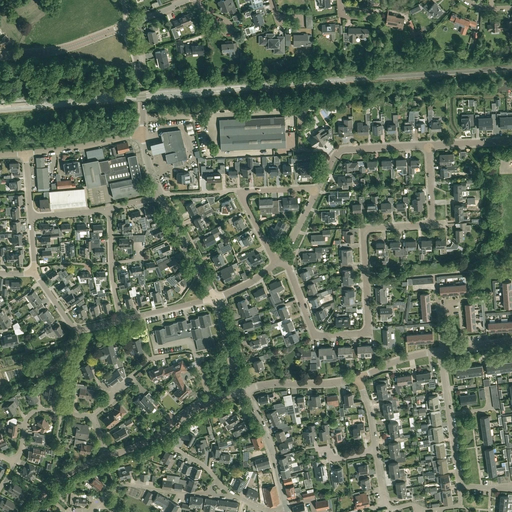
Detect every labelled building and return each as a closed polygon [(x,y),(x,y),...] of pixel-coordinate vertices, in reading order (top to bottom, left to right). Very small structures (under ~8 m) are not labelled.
[(222,11),(227,9),(229,13),(236,10),(231,0),(222,0),(218,2),(220,8),(221,8),(222,11)] [(250,0),(252,4),(248,5),(250,10),(263,5),(261,0),(250,0)] [(434,16),(435,15),(437,17),(443,11),(435,3),(431,6),(428,3),(423,7),(427,11),(428,10),(434,16)] [(255,25),(244,29),(246,34),(243,35),(245,38),(250,36),(249,34),(261,30),(260,26),(262,26),(261,24),(264,23),(261,15),(266,13),(263,6),(245,13),(246,16),(252,14),(256,25),(255,25)] [(455,21),(461,24),(463,25),(460,33),(465,35),(467,27),(468,27),(469,24),(475,26),(476,22),(467,18),(467,20),(457,16),(457,15),(452,13),(449,20),(454,22),(455,21)] [(187,25),(192,24),(190,18),(191,18),(189,14),(184,16),(179,18),(179,19),(173,21),(176,27),(176,29),(183,26),(182,25),(187,23),(187,25)] [(402,29),(404,18),(396,16),(388,14),(386,23),(395,24),(399,25),(398,28),(402,29)] [(499,33),(499,30),(499,29),(507,29),(507,36),(510,36),(510,32),(511,32),(511,29),(511,21),(507,21),(507,25),(499,25),(499,21),(491,21),(491,25),(488,25),(488,30),(491,30),(491,33),(499,33)] [(413,22),(411,22),(407,24),(413,37),(417,35),(414,28),(415,27),(413,22)] [(329,25),(322,25),(323,33),(330,33),(330,39),(335,38),(334,32),(335,32),(335,28),(335,24),(329,24),(329,25)] [(157,41),(155,28),(157,28),(156,25),(149,27),(151,31),(148,32),(148,34),(147,34),(148,35),(150,43),(157,41)] [(362,38),(365,38),(366,37),(366,35),(369,35),(369,29),(361,29),(361,28),(349,28),(349,33),(344,33),(344,41),(350,41),(355,41),(355,35),(361,35),(361,37),(362,38)] [(267,44),(267,48),(274,48),(274,53),(284,53),(284,37),(274,37),(274,34),(266,34),(266,36),(264,36),(263,36),(259,36),(259,44),(267,44)] [(300,43),(303,43),(304,46),(310,46),(310,43),(312,43),(311,35),(307,35),(307,34),(303,34),(303,35),(293,35),(293,46),(300,46),(300,43)] [(5,42),(6,42),(9,40),(5,35),(1,38),(2,39),(0,40),(0,42),(2,45),(5,42)] [(232,56),(237,56),(236,43),(233,43),(232,41),(225,42),(225,43),(221,44),(222,51),(232,50),(232,56)] [(203,44),(203,45),(195,45),(195,44),(185,45),(186,55),(192,54),(192,52),(198,52),(198,55),(204,54),(203,44)] [(169,65),(165,49),(155,52),(158,63),(159,62),(160,67),(169,65)] [(306,106),(297,107),(297,116),(307,116),(306,106)] [(433,110),(428,110),(428,115),(428,122),(429,122),(431,122),(432,130),(441,129),(441,125),(440,120),(439,120),(432,120),(431,115),(433,115),(433,110)] [(403,131),(409,131),(409,132),(411,132),(411,131),(412,131),(412,125),(415,125),(414,124),(414,120),(414,111),(410,111),(409,120),(410,120),(410,121),(404,122),(405,125),(404,125),(404,126),(402,126),(403,131)] [(418,111),(414,111),(414,120),(414,124),(417,123),(418,131),(427,130),(427,126),(425,126),(424,119),(419,119),(418,111)] [(492,116),(486,116),(486,128),(488,128),(488,129),(492,129),(492,127),(493,127),(492,121),(496,121),(495,113),(492,113),(492,116)] [(505,127),(508,127),(507,115),(501,115),(501,113),(497,113),(497,121),(501,121),(501,127),(502,127),(502,128),(505,128),(505,127)] [(474,124),(473,114),(466,115),(467,117),(462,118),(462,122),(461,122),(461,126),(462,126),(463,128),(465,127),(465,128),(466,128),(466,129),(469,129),(469,128),(470,128),(470,124),(471,124),(471,125),(474,124)] [(484,128),(486,128),(486,116),(479,117),(479,114),(476,114),(476,122),(479,122),(480,128),(480,129),(484,129),(484,128)] [(398,121),(398,115),(393,115),(393,124),(387,124),(388,132),(396,132),(396,124),(395,124),(395,121),(398,121)] [(221,150),(285,147),(284,116),(219,119),(221,150)] [(339,127),(339,135),(349,134),(349,128),(353,128),(352,116),(348,116),(349,120),(345,120),(345,125),(338,125),(338,127),(339,127)] [(382,124),(385,124),(384,116),(381,117),(381,120),(373,121),(373,125),(374,133),(382,133),(382,124)] [(368,133),(368,127),(368,125),(362,125),(362,123),(358,123),(358,134),(368,133)] [(315,137),(311,140),(312,141),(311,142),(313,145),(314,144),(315,146),(319,143),(320,145),(326,141),(325,139),(324,138),(328,135),(329,136),(330,136),(329,135),(332,135),(331,128),(326,129),(327,130),(325,130),(324,128),(322,129),(317,132),(318,133),(314,136),(315,137)] [(168,131),(168,130),(163,131),(161,134),(165,153),(167,163),(172,161),(173,166),(183,164),(182,159),(187,158),(180,130),(168,131)] [(127,149),(131,149),(130,145),(119,147),(119,153),(127,152),(127,149)] [(86,151),(88,161),(98,159),(104,158),(102,148),(86,151)] [(129,154),(133,176),(142,175),(137,152),(129,154)] [(446,162),(447,165),(450,165),(450,160),(453,160),(453,154),(440,155),(440,159),(439,159),(439,163),(441,163),(441,164),(445,163),(445,162),(446,162)] [(38,188),(49,187),(48,167),(45,167),(44,157),(36,158),(37,168),(36,168),(38,188)] [(248,167),(241,168),(241,170),(242,170),(243,174),(243,176),(251,176),(251,174),(251,168),(250,166),(253,166),(253,165),(253,160),(252,158),(252,157),(247,157),(248,166),(248,167)] [(294,164),(293,157),(289,158),(289,165),(282,165),(283,173),(291,173),(290,164),(294,164)] [(239,162),(239,158),(237,158),(237,162),(235,162),(235,171),(228,171),(229,176),(238,176),(237,171),(240,171),(239,162)] [(403,174),(407,174),(406,159),(396,160),(397,168),(402,168),(403,174)] [(395,177),(394,166),(392,166),(391,160),(382,161),(382,168),(391,167),(391,178),(395,177)] [(420,167),(419,160),(411,160),(411,165),(409,165),(409,174),(414,174),(414,167),(420,167)] [(79,167),(77,161),(64,164),(64,165),(63,165),(63,168),(65,168),(66,173),(66,174),(66,173),(73,172),(74,176),(84,174),(82,166),(79,167)] [(280,167),(280,161),(274,162),(274,166),(269,167),(269,174),(278,174),(278,167),(280,167)] [(358,169),(358,163),(351,163),(351,162),(349,162),(348,161),(346,161),(345,163),(345,166),(343,166),(343,171),(352,170),(358,169)] [(377,172),(376,161),(367,161),(368,169),(373,169),(373,172),(377,172)] [(18,162),(9,163),(10,170),(16,170),(16,172),(14,172),(14,173),(11,174),(11,178),(14,177),(14,176),(20,176),(19,167),(18,167),(18,162)] [(259,162),(255,162),(256,175),(264,174),(263,166),(259,167),(259,162)] [(309,175),(309,167),(303,167),(303,163),(296,164),(297,169),(300,169),(300,175),(309,175)] [(213,173),(213,181),(220,181),(220,173),(225,173),(225,164),(220,165),(220,169),(217,169),(218,173),(213,173)] [(213,181),(213,173),(208,173),(208,169),(205,169),(205,165),(201,165),(201,174),(206,173),(206,181),(213,181)] [(457,165),(450,165),(447,165),(447,168),(441,168),(441,176),(450,176),(450,171),(457,170),(457,165)] [(183,183),(186,183),(186,182),(189,182),(189,172),(177,173),(177,181),(183,181),(183,183)] [(60,173),(59,174),(56,174),(57,188),(75,187),(75,183),(71,183),(71,180),(60,181),(60,173)] [(356,178),(355,173),(345,174),(346,177),(338,177),(338,185),(352,184),(352,178),(356,178)] [(460,184),(453,184),(454,191),(462,191),(466,190),(466,186),(465,183),(460,183),(460,184)] [(84,188),(49,191),(51,207),(51,208),(86,205),(84,188)] [(49,190),(44,191),(44,192),(43,192),(44,199),(39,199),(40,209),(50,208),(50,207),(51,207),(49,191),(49,190)] [(462,191),(454,191),(454,198),(461,198),(466,198),(466,195),(466,190),(462,191)] [(350,198),(349,191),(337,192),(337,195),(330,196),(330,204),(342,203),(342,199),(350,198)] [(424,201),(424,192),(416,192),(417,199),(414,199),(415,209),(422,209),(422,201),(424,201)] [(15,204),(22,204),(22,194),(13,195),(13,199),(15,199),(15,204)] [(206,197),(210,205),(215,202),(214,200),(214,199),(214,196),(206,197)] [(365,207),(364,196),(359,197),(360,204),(353,205),(353,212),(362,212),(361,207),(365,207)] [(368,211),(376,211),(376,203),(379,203),(379,196),(372,196),(372,203),(367,203),(368,211)] [(382,211),(394,210),(393,197),(388,198),(388,203),(382,203),(382,211)] [(408,203),(408,197),(403,197),(403,203),(397,203),(397,210),(406,209),(405,203),(408,203)] [(228,213),(228,210),(235,206),(231,198),(222,203),(223,205),(222,206),(221,206),(221,212),(228,213)] [(297,206),(296,198),(283,199),(283,202),(279,202),(279,209),(283,209),(283,207),(297,206)] [(153,199),(143,202),(145,208),(155,206),(153,199)] [(272,199),(259,200),(259,207),(260,209),(266,209),(266,212),(272,211),(272,213),(278,213),(278,206),(272,206),(272,199)] [(210,208),(211,208),(209,204),(202,207),(201,205),(196,207),(192,201),(186,204),(190,214),(196,211),(197,214),(204,211),(210,208)] [(455,205),(455,212),(463,212),(463,208),(467,207),(467,204),(461,204),(462,205),(455,205)] [(11,217),(12,217),(12,218),(19,217),(19,208),(15,208),(15,206),(6,207),(7,213),(11,213),(11,217)] [(145,210),(147,217),(147,216),(148,220),(157,218),(156,213),(155,213),(154,208),(145,210)] [(212,214),(210,208),(204,211),(207,216),(212,214)] [(339,214),(339,209),(330,209),(330,213),(322,213),(322,220),(325,220),(325,222),(332,222),(337,222),(336,218),(335,218),(335,215),(339,214)] [(139,211),(131,213),(133,219),(138,218),(139,222),(141,222),(143,228),(146,227),(145,223),(144,217),(141,218),(141,217),(139,211)] [(227,219),(230,224),(234,221),(238,229),(245,225),(241,217),(238,218),(236,214),(227,219)] [(199,216),(193,219),(198,228),(205,224),(203,220),(202,218),(201,216),(199,216)] [(129,235),(133,235),(129,219),(125,219),(125,223),(119,223),(119,227),(117,227),(117,230),(119,230),(119,232),(123,232),(123,235),(129,235)] [(282,231),(285,224),(279,220),(274,228),(272,227),(269,232),(272,233),(271,235),(279,239),(283,232),(282,231)] [(11,222),(11,226),(12,231),(13,231),(20,231),(20,221),(11,222)] [(54,226),(49,226),(49,223),(40,224),(41,231),(48,230),(48,233),(50,233),(54,233),(54,228),(54,226)] [(466,223),(460,223),(460,230),(456,230),(456,240),(463,240),(463,236),(467,235),(467,231),(471,231),(471,225),(466,225),(466,223)] [(58,228),(58,231),(59,232),(62,232),(62,231),(70,230),(70,224),(61,224),(61,228),(58,228)] [(78,229),(74,230),(75,240),(79,239),(80,239),(80,234),(86,234),(89,234),(89,228),(86,228),(86,224),(77,225),(78,229)] [(94,232),(91,232),(91,239),(94,239),(95,239),(99,238),(98,232),(102,231),(102,224),(93,225),(94,232)] [(157,228),(156,225),(149,228),(150,231),(151,231),(151,233),(151,234),(149,235),(150,238),(155,236),(156,235),(157,238),(164,235),(162,233),(163,232),(160,226),(157,228)] [(224,232),(221,225),(211,230),(212,233),(202,238),(206,245),(216,240),(215,238),(218,236),(217,234),(221,232),(222,234),(224,232)] [(323,235),(311,236),(312,244),(325,244),(325,236),(330,236),(330,231),(323,231),(323,235)] [(344,235),(345,244),(349,243),(349,241),(353,241),(353,233),(349,234),(349,231),(343,231),(343,236),(344,235)] [(237,236),(235,237),(237,241),(239,240),(241,239),(244,245),(253,241),(250,234),(247,235),(246,232),(237,236)] [(15,244),(23,244),(22,234),(13,235),(14,238),(12,238),(12,244),(15,244)] [(46,243),(47,246),(50,246),(50,243),(50,236),(41,237),(42,244),(46,243)] [(91,240),(91,247),(95,247),(95,250),(95,253),(95,255),(102,255),(101,253),(103,253),(103,247),(100,247),(99,247),(99,245),(100,245),(100,242),(100,238),(99,238),(95,239),(94,239),(91,239),(91,240)] [(128,242),(128,238),(119,239),(119,245),(121,245),(121,248),(127,248),(127,253),(132,253),(132,244),(130,244),(130,242),(128,242)] [(80,250),(80,255),(88,255),(88,250),(91,250),(91,247),(91,240),(89,240),(88,239),(85,239),(85,246),(83,246),(80,246),(80,250)] [(419,253),(419,259),(423,258),(423,254),(426,254),(426,249),(432,249),(431,240),(422,241),(422,245),(418,246),(419,253)] [(446,240),(436,240),(436,248),(440,247),(440,254),(447,253),(446,249),(457,249),(458,247),(459,245),(453,242),(450,247),(446,247),(446,240)] [(67,254),(74,254),(74,245),(67,245),(67,241),(61,242),(61,252),(66,251),(67,254)] [(406,247),(403,247),(403,255),(408,255),(408,249),(416,248),(416,241),(406,241),(406,247)] [(377,246),(376,246),(376,252),(377,252),(377,253),(382,252),(382,255),(382,256),(385,256),(385,264),(389,264),(388,250),(387,243),(385,244),(385,242),(376,243),(377,246)] [(403,255),(403,247),(400,248),(400,242),(390,242),(391,249),(397,248),(397,254),(403,254),(403,255)] [(164,243),(152,248),(154,252),(161,248),(163,252),(159,254),(160,257),(164,255),(164,254),(166,253),(167,254),(168,254),(171,253),(171,252),(171,251),(169,245),(165,246),(164,243)] [(219,252),(212,256),(216,264),(220,263),(221,265),(224,264),(222,260),(224,259),(222,253),(226,251),(231,249),(228,243),(223,246),(220,248),(218,249),(219,252)] [(342,249),(342,256),(352,255),(352,249),(349,249),(349,245),(340,246),(340,250),(342,249)] [(18,253),(15,254),(16,261),(16,262),(22,261),(22,256),(23,256),(23,249),(22,246),(18,246),(18,249),(18,253)] [(327,247),(316,248),(315,248),(316,253),(303,254),(303,262),(317,261),(316,258),(321,258),(321,255),(322,255),(322,251),(327,251),(327,247)] [(250,252),(246,254),(248,257),(249,257),(251,261),(247,263),(249,266),(253,264),(263,259),(260,253),(256,255),(255,254),(251,255),(250,252)] [(341,263),(341,266),(350,265),(350,262),(352,262),(352,255),(342,256),(343,263),(341,263)] [(162,261),(157,264),(158,266),(160,270),(169,265),(171,268),(172,271),(177,269),(175,266),(178,264),(175,258),(172,260),(170,257),(162,261)] [(154,262),(146,263),(147,269),(147,270),(155,268),(156,270),(155,270),(158,277),(159,277),(163,275),(160,270),(158,266),(155,266),(154,262)] [(236,262),(231,265),(231,264),(226,267),(227,270),(221,274),(224,281),(232,277),(231,276),(235,274),(234,271),(233,268),(234,267),(234,266),(237,265),(236,262)] [(343,270),(343,276),(353,275),(353,269),(350,269),(350,265),(341,266),(341,270),(343,270)] [(145,283),(144,275),(144,270),(141,271),(140,266),(132,267),(133,274),(139,273),(140,285),(145,283)] [(314,275),(312,270),(311,270),(310,266),(304,268),(305,271),(301,273),(303,279),(314,275)] [(49,275),(48,276),(50,279),(51,279),(52,280),(56,277),(59,281),(65,276),(61,270),(57,272),(55,269),(48,274),(49,275)] [(95,284),(99,284),(101,284),(100,280),(100,278),(105,278),(105,271),(97,272),(97,276),(94,277),(95,284)] [(171,276),(166,278),(171,285),(175,282),(174,281),(177,279),(180,283),(181,285),(187,281),(185,279),(187,278),(183,273),(182,274),(180,271),(178,272),(171,277),(171,276)] [(66,280),(67,280),(74,275),(73,272),(65,278),(66,280)] [(92,283),(92,277),(90,277),(89,272),(81,272),(81,275),(77,275),(79,282),(86,282),(88,282),(90,289),(93,288),(92,283)] [(128,272),(120,273),(121,276),(119,276),(120,282),(124,281),(125,287),(132,286),(131,280),(129,280),(128,272)] [(342,283),(342,286),(351,286),(351,282),(354,282),(353,275),(343,276),(343,283),(342,283)] [(11,284),(11,287),(11,289),(12,290),(14,290),(15,289),(16,288),(19,288),(19,281),(14,281),(14,280),(5,280),(5,285),(8,285),(8,283),(11,284)] [(157,290),(150,291),(151,295),(153,295),(154,301),(160,299),(159,293),(161,293),(161,290),(159,280),(154,281),(155,287),(156,287),(157,290)] [(64,281),(56,286),(60,292),(63,290),(64,293),(68,290),(66,288),(67,287),(68,287),(70,285),(68,282),(65,284),(64,281)] [(269,289),(277,306),(278,306),(278,305),(285,303),(283,300),(280,301),(276,293),(275,294),(275,293),(284,288),(281,281),(275,283),(275,282),(270,285),(272,288),(269,289)] [(316,287),(315,285),(317,285),(316,282),(308,285),(309,289),(307,289),(309,294),(317,291),(318,290),(317,287),(316,287)] [(393,282),(388,282),(380,282),(381,287),(376,287),(377,302),(387,302),(386,287),(388,287),(393,287),(393,282)] [(99,284),(95,284),(96,289),(97,293),(97,294),(105,292),(104,289),(100,290),(99,284)] [(459,285),(460,293),(466,293),(466,290),(469,290),(468,284),(466,284),(459,285)] [(146,295),(143,296),(143,295),(140,295),(139,291),(136,292),(135,286),(132,286),(132,287),(131,287),(132,289),(134,296),(136,295),(137,296),(136,296),(138,304),(141,304),(141,305),(143,304),(143,303),(147,302),(147,301),(149,300),(148,296),(146,297),(146,295)] [(344,296),(354,296),(356,296),(356,291),(354,291),(354,289),(351,289),(351,286),(342,286),(342,290),(344,290),(344,296)] [(170,288),(163,290),(165,298),(172,297),(171,292),(172,292),(171,289),(170,289),(170,288)] [(257,300),(267,295),(264,288),(259,290),(259,291),(254,293),(257,300)] [(27,289),(17,296),(20,300),(26,296),(29,301),(32,299),(38,295),(34,290),(29,293),(27,289)] [(72,305),(74,304),(80,300),(78,296),(75,298),(71,293),(64,298),(68,303),(70,302),(72,305)] [(32,299),(29,301),(33,307),(35,305),(41,301),(38,295),(32,299)] [(268,297),(273,308),(277,306),(272,295),(268,297)] [(319,295),(311,299),(314,306),(323,302),(322,298),(321,299),(319,295)] [(355,302),(354,296),(344,296),(345,303),(343,303),(343,306),(352,306),(352,302),(355,302)] [(127,307),(133,306),(131,297),(125,299),(127,307)] [(256,314),(258,313),(255,307),(254,307),(254,306),(248,308),(246,300),(238,302),(240,310),(239,311),(241,317),(248,315),(249,314),(250,316),(256,314)] [(104,312),(111,311),(109,302),(102,304),(104,312)] [(84,310),(87,310),(86,304),(82,305),(83,309),(77,310),(79,318),(86,317),(84,310)] [(92,315),(99,314),(97,305),(93,306),(93,305),(92,305),(91,305),(91,307),(90,307),(92,315)] [(277,306),(273,308),(271,309),(273,314),(280,311),(282,317),(289,315),(286,306),(279,308),(278,306),(277,306)] [(386,308),(380,308),(381,316),(381,320),(387,320),(387,316),(392,316),(392,308),(386,308)] [(41,321),(42,319),(51,314),(47,309),(43,312),(42,310),(40,311),(38,309),(34,311),(41,321)] [(326,315),(323,309),(316,312),(318,318),(326,315)] [(343,314),(344,325),(351,324),(354,324),(354,320),(350,320),(350,317),(351,317),(351,312),(347,313),(345,313),(345,314),(343,314)] [(155,330),(158,344),(166,342),(166,341),(192,336),(192,339),(195,339),(198,350),(215,346),(213,337),(212,337),(209,325),(212,324),(209,313),(207,314),(198,316),(198,317),(191,319),(190,318),(190,319),(191,322),(187,323),(186,319),(177,321),(177,322),(164,325),(165,328),(163,328),(155,330)] [(337,325),(344,325),(343,314),(339,314),(339,313),(335,313),(335,318),(336,318),(337,325)] [(49,323),(54,319),(51,314),(42,319),(44,322),(47,320),(49,323)] [(259,315),(254,316),(247,318),(248,321),(243,323),(245,330),(248,330),(248,329),(255,327),(253,323),(261,321),(259,315)] [(3,329),(11,325),(9,322),(10,321),(7,316),(0,320),(0,322),(1,325),(3,329)] [(294,328),(291,320),(287,322),(287,321),(281,323),(282,326),(285,325),(287,330),(294,328)] [(39,336),(39,335),(46,331),(52,327),(50,324),(39,332),(41,334),(39,336)] [(52,327),(46,331),(47,333),(50,337),(54,334),(56,337),(63,332),(59,325),(53,329),(52,327)] [(386,329),(383,330),(384,343),(392,343),(391,329),(392,329),(392,325),(385,326),(386,329)] [(286,339),(290,338),(292,344),(296,343),(296,341),(299,340),(298,339),(299,339),(298,336),(297,336),(296,333),(292,334),(291,331),(283,334),(284,337),(285,337),(286,339)] [(252,348),(256,346),(257,349),(261,348),(261,345),(267,343),(265,337),(271,336),(270,332),(258,335),(259,339),(250,341),(252,348)] [(4,339),(1,340),(3,347),(7,346),(6,345),(18,343),(16,334),(15,334),(11,335),(11,334),(7,335),(7,336),(4,337),(4,339)] [(140,344),(144,343),(141,334),(133,337),(134,340),(131,341),(134,355),(142,352),(140,344)] [(104,349),(99,350),(101,358),(107,356),(108,362),(116,360),(118,367),(122,366),(123,366),(119,354),(115,355),(111,345),(104,347),(104,349)] [(371,345),(365,346),(365,355),(372,355),(372,357),(375,357),(375,347),(371,348),(371,345)] [(352,356),(352,358),(356,358),(355,349),(352,349),(352,346),(345,347),(346,356),(352,356)] [(356,358),(359,358),(359,356),(365,355),(365,346),(358,346),(358,348),(355,349),(356,358)] [(317,360),(316,351),(311,351),(311,348),(303,349),(303,347),(297,348),(298,358),(310,357),(310,363),(310,366),(317,366),(317,360)] [(333,347),(326,348),(326,357),(333,357),(333,359),(336,359),(336,350),(333,350),(333,347)] [(339,357),(346,356),(345,347),(338,347),(339,349),(336,350),(336,359),(339,359),(339,357)] [(320,366),(320,360),(320,358),(326,357),(326,348),(319,348),(319,351),(316,351),(317,360),(317,366),(320,366)] [(264,368),(261,360),(276,356),(275,352),(259,356),(260,360),(254,362),(256,370),(264,368)] [(91,368),(94,367),(90,359),(86,360),(87,364),(81,367),(86,378),(93,375),(91,368)] [(182,361),(169,366),(172,373),(173,376),(175,375),(176,376),(180,375),(179,373),(183,371),(183,373),(186,371),(182,361)] [(492,376),(495,376),(495,375),(494,373),(493,363),(486,364),(488,374),(491,373),(492,376)] [(475,366),(477,375),(484,374),(482,365),(475,366)] [(118,368),(106,378),(109,381),(108,381),(110,383),(111,384),(119,379),(120,380),(121,379),(121,378),(125,375),(125,374),(123,366),(122,366),(118,367),(118,368)] [(153,381),(172,373),(169,366),(163,369),(162,366),(149,372),(153,381)] [(464,377),(462,368),(456,369),(457,378),(464,377)] [(431,372),(424,373),(425,381),(429,380),(430,384),(429,384),(429,388),(435,387),(434,379),(431,379),(431,372)] [(416,389),(416,390),(422,389),(422,385),(421,386),(420,381),(425,381),(424,373),(417,374),(418,381),(415,382),(416,386),(416,389)] [(175,375),(173,376),(179,388),(174,393),(181,400),(191,390),(184,383),(180,375),(176,376),(175,375)] [(413,385),(412,375),(404,376),(405,383),(410,382),(410,385),(413,385)] [(399,387),(402,386),(401,384),(405,383),(404,376),(397,377),(398,384),(395,384),(398,396),(400,395),(400,394),(399,387)] [(388,386),(387,380),(379,381),(380,384),(377,384),(378,391),(387,390),(387,386),(388,386)] [(37,392),(39,392),(38,382),(33,384),(34,386),(31,389),(32,391),(27,394),(29,399),(27,400),(30,404),(38,399),(35,394),(37,392)] [(50,387),(46,387),(44,386),(43,394),(44,394),(44,397),(52,398),(52,395),(56,395),(58,383),(51,382),(50,387)] [(87,385),(85,385),(76,383),(75,393),(79,393),(79,397),(84,398),(84,397),(91,398),(92,390),(86,389),(87,385)] [(291,394),(287,394),(287,390),(282,390),(282,391),(283,396),(284,396),(286,405),(293,404),(293,401),(291,394)] [(391,396),(390,393),(388,393),(387,390),(378,391),(379,398),(384,397),(384,400),(393,399),(393,396),(391,396)] [(143,413),(146,410),(147,411),(154,406),(151,403),(152,402),(156,406),(158,403),(155,399),(155,400),(149,393),(141,400),(139,397),(134,401),(140,409),(140,410),(142,413),(143,413)] [(353,402),(353,397),(354,397),(354,395),(353,394),(352,393),(345,394),(346,403),(347,407),(350,406),(349,402),(353,402)] [(259,403),(260,403),(260,404),(269,402),(268,398),(274,397),(273,394),(268,395),(267,394),(259,397),(259,400),(259,401),(259,403)] [(468,395),(469,403),(477,402),(476,394),(468,395)] [(10,403),(4,407),(9,416),(16,411),(14,407),(17,406),(15,401),(18,400),(15,395),(8,399),(10,403)] [(316,407),(316,405),(321,404),(320,395),(312,396),(313,399),(309,400),(310,408),(316,407)] [(339,405),(338,395),(327,396),(328,404),(333,403),(333,406),(339,405)] [(469,403),(468,395),(460,396),(462,404),(469,403)] [(298,400),(293,401),(293,404),(294,409),(295,412),(295,413),(300,412),(299,407),(305,407),(304,396),(297,397),(298,400)] [(383,404),(384,410),(393,409),(396,409),(396,408),(398,408),(396,400),(395,399),(393,399),(384,400),(385,403),(383,404)] [(121,416),(126,412),(120,404),(115,408),(116,410),(112,413),(111,411),(108,414),(108,415),(108,416),(103,420),(105,422),(104,423),(106,425),(108,425),(109,428),(115,423),(116,423),(119,421),(116,417),(119,414),(121,416)] [(270,422),(272,425),(273,425),(274,425),(277,424),(278,428),(279,428),(288,426),(287,423),(285,424),(284,421),(283,421),(282,419),(281,420),(279,415),(287,411),(288,414),(295,413),(295,412),(294,409),(293,404),(286,405),(267,409),(269,413),(267,413),(268,414),(267,415),(268,417),(269,417),(271,422),(270,422)] [(222,416),(218,418),(221,423),(224,421),(226,420),(224,417),(229,415),(231,413),(228,407),(220,412),(222,416)] [(390,417),(390,420),(399,418),(399,412),(394,413),(393,409),(384,410),(385,414),(384,414),(385,417),(390,417)] [(229,423),(225,425),(227,430),(234,427),(232,424),(236,422),(239,420),(236,414),(230,418),(227,419),(229,423)] [(8,420),(7,423),(9,424),(7,434),(16,436),(17,431),(16,431),(16,428),(17,425),(16,425),(16,421),(11,421),(12,418),(8,420)] [(41,432),(45,430),(46,432),(51,430),(49,427),(46,421),(45,422),(44,418),(37,421),(39,425),(36,426),(33,426),(32,431),(37,432),(40,430),(41,432)] [(390,430),(391,430),(399,428),(399,425),(400,424),(399,418),(390,420),(391,423),(389,423),(389,424),(388,424),(389,430),(390,430)] [(240,431),(247,427),(243,421),(238,425),(235,426),(237,430),(232,432),(235,437),(242,434),(240,431)] [(365,430),(364,423),(357,424),(358,427),(353,428),(355,437),(362,436),(361,431),(365,430)] [(83,428),(84,425),(75,424),(74,427),(77,428),(75,437),(87,439),(88,429),(83,428)] [(328,424),(322,425),(322,430),(320,430),(321,438),(327,437),(327,433),(329,433),(328,424)] [(290,425),(288,426),(278,428),(278,429),(279,431),(276,432),(278,440),(286,437),(284,431),(289,429),(292,428),(291,425),(290,425)] [(303,437),(306,437),(307,440),(314,439),(313,432),(316,431),(315,425),(309,426),(310,430),(306,431),(302,432),(303,437)] [(127,436),(128,435),(124,427),(113,433),(117,441),(123,438),(123,439),(124,439),(127,437),(127,436)] [(336,440),(342,439),(341,430),(335,431),(334,428),(331,428),(332,437),(335,436),(336,440)] [(410,434),(400,436),(399,428),(391,430),(391,433),(390,433),(391,437),(395,436),(395,439),(410,437),(410,434)] [(190,445),(195,435),(189,432),(188,434),(183,431),(180,436),(185,439),(184,442),(190,445)] [(44,439),(45,435),(39,434),(38,437),(31,436),(30,443),(40,444),(41,439),(44,439)] [(264,445),(260,435),(251,438),(255,448),(264,445)] [(493,435),(483,436),(484,443),(492,442),(492,438),(494,438),(493,435)] [(287,449),(290,448),(289,442),(294,441),(292,437),(285,439),(286,442),(280,444),(281,447),(280,448),(281,450),(282,450),(282,451),(283,451),(284,453),(288,451),(287,449)] [(401,448),(400,441),(405,441),(405,438),(395,439),(395,442),(389,443),(390,450),(391,450),(400,448),(400,449),(401,448)] [(89,453),(91,445),(85,444),(86,441),(75,439),(74,446),(78,447),(78,448),(80,448),(80,451),(89,453)] [(204,447),(208,446),(206,439),(200,440),(201,443),(197,444),(199,453),(205,452),(204,447)] [(211,452),(210,457),(214,457),(218,458),(218,461),(229,462),(229,461),(230,456),(230,455),(221,454),(221,450),(222,448),(228,446),(226,441),(221,442),(218,443),(219,446),(214,446),(213,452),(211,452)] [(29,451),(28,459),(34,460),(34,462),(38,463),(38,461),(39,455),(43,455),(44,455),(45,450),(39,449),(34,448),(33,452),(29,451)] [(395,456),(395,459),(406,458),(405,452),(400,452),(400,449),(400,448),(391,450),(391,453),(390,453),(391,457),(395,456)] [(170,467),(175,459),(171,457),(173,454),(166,451),(162,460),(168,463),(167,466),(170,467)] [(249,457),(249,451),(242,452),(243,455),(240,455),(241,458),(242,458),(242,459),(243,461),(248,460),(247,457),(249,457)] [(287,456),(279,458),(280,464),(296,459),(292,459),(290,452),(286,454),(287,456)] [(267,456),(249,461),(250,465),(252,465),(256,464),(258,470),(262,468),(262,469),(270,467),(270,466),(269,460),(267,456)] [(389,464),(390,470),(399,469),(398,465),(399,465),(399,462),(406,461),(406,458),(395,459),(396,462),(389,464)] [(296,459),(280,464),(282,469),(292,466),(291,463),(297,462),(296,459)] [(178,466),(180,467),(181,467),(179,471),(181,471),(189,474),(191,471),(192,471),(190,475),(198,478),(201,469),(194,466),(192,469),(191,469),(192,466),(184,463),(184,462),(179,460),(177,466),(178,466)] [(315,466),(317,479),(326,477),(324,465),(321,465),(320,461),(312,462),(313,467),(315,466)] [(358,466),(359,466),(360,473),(357,473),(357,477),(364,476),(364,472),(369,472),(367,464),(363,465),(362,461),(357,462),(357,465),(358,466)] [(32,472),(34,467),(29,464),(26,468),(24,467),(20,473),(29,478),(32,472)] [(291,475),(290,472),(302,469),(300,464),(281,469),(283,477),(291,475)] [(129,472),(132,471),(131,466),(125,467),(125,469),(118,470),(120,479),(130,476),(129,472)] [(506,469),(505,466),(496,467),(488,468),(489,475),(497,474),(497,470),(506,469)] [(344,479),(342,468),(335,469),(336,477),(332,478),(333,486),(337,485),(337,480),(344,479)] [(399,469),(390,470),(389,471),(390,474),(391,474),(391,477),(397,476),(397,479),(407,478),(406,476),(408,475),(407,473),(405,472),(404,468),(400,469),(399,469)] [(97,490),(103,484),(96,478),(99,475),(94,471),(87,480),(90,483),(89,484),(97,490)] [(179,480),(180,476),(176,476),(168,475),(167,480),(163,480),(162,488),(170,489),(171,486),(173,486),(174,482),(179,483),(179,480)] [(296,475),(283,478),(285,484),(293,482),(292,478),(296,477),(296,475)] [(365,476),(364,476),(357,477),(358,481),(362,480),(363,488),(371,486),(369,478),(365,478),(365,476)] [(185,481),(179,480),(179,483),(183,484),(183,485),(186,487),(185,490),(193,491),(195,486),(197,487),(198,484),(196,483),(197,481),(188,477),(187,482),(185,481)] [(241,491),(245,481),(236,477),(232,487),(241,491)] [(306,487),(312,486),(311,477),(306,478),(304,479),(306,487)] [(396,483),(397,490),(407,488),(406,484),(408,484),(407,478),(397,479),(398,482),(396,483)] [(15,483),(13,486),(11,485),(7,491),(16,497),(18,494),(22,496),(26,490),(15,483)] [(275,485),(263,488),(267,506),(279,503),(275,485)] [(248,488),(245,495),(255,500),(258,492),(248,488)] [(397,490),(396,491),(398,493),(398,497),(403,496),(403,499),(413,497),(412,494),(410,495),(409,492),(407,492),(407,488),(397,490)] [(301,489),(287,492),(288,498),(296,496),(295,493),(301,492),(301,489)] [(315,496),(313,489),(307,490),(307,493),(303,494),(304,499),(315,496)] [(71,492),(70,500),(71,501),(71,503),(75,504),(86,505),(86,504),(87,504),(87,501),(86,501),(86,497),(80,497),(81,494),(74,493),(72,491),(71,492)] [(143,501),(144,502),(149,505),(152,499),(151,499),(153,494),(148,491),(143,501)] [(359,492),(352,493),(352,496),(353,499),(356,499),(357,505),(354,506),(355,509),(357,509),(370,506),(369,502),(369,500),(370,500),(369,495),(368,496),(367,496),(361,497),(360,494),(359,492)] [(162,511),(165,507),(169,500),(157,493),(153,501),(156,502),(154,504),(157,506),(158,504),(162,506),(160,510),(162,511)] [(201,507),(202,497),(190,496),(189,505),(182,503),(181,508),(189,510),(190,506),(201,507)] [(211,511),(214,511),(216,500),(205,498),(203,511),(211,511)] [(7,499),(5,502),(1,500),(0,502),(0,507),(6,511),(8,508),(11,510),(15,504),(9,501),(9,500),(7,499)] [(162,511),(174,511),(179,505),(170,499),(162,511)] [(217,507),(225,509),(226,501),(218,499),(217,507)] [(330,508),(328,500),(316,502),(317,510),(330,508)] [(237,510),(238,503),(226,501),(225,509),(225,508),(229,509),(229,511),(233,511),(235,511),(236,510),(237,510)] [(296,506),(293,507),(294,511),(304,511),(306,511),(304,503),(296,505),(296,506)]
